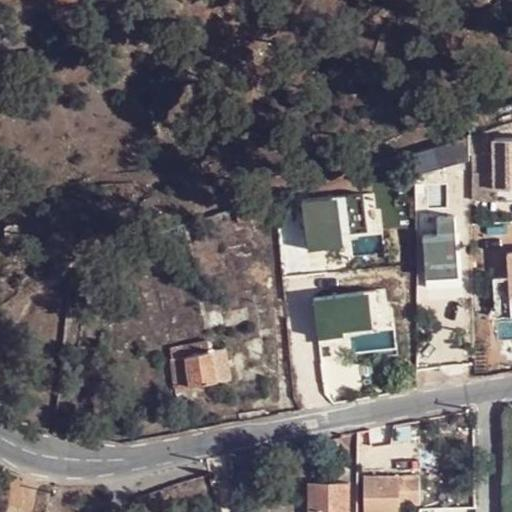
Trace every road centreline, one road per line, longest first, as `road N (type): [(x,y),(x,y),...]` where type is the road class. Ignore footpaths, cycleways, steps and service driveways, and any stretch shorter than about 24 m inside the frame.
road 1 (residential): [(485,391),(80,460),(30,456),(0,438)]
road 2 (residential): [(486,511),(485,391)]
